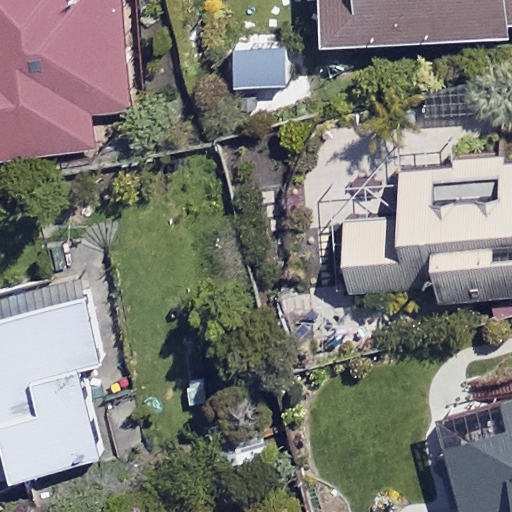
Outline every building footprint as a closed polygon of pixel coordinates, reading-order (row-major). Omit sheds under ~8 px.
[(0,0),(0,155),(97,149),(94,109),(136,106),(128,0),(0,0)] [(511,0),(344,0),(347,42),(511,35),(511,0)] [(511,157),(419,161),(421,216),(365,218),(367,284),(461,281),(461,294),(511,292),(511,157)] [(109,359),(93,280),(0,297),(0,477),(109,457),(91,362),(109,359)] [(466,451),(446,456),(457,502),(478,497),(481,511),(511,511),(511,428),(464,441),(466,451)]
